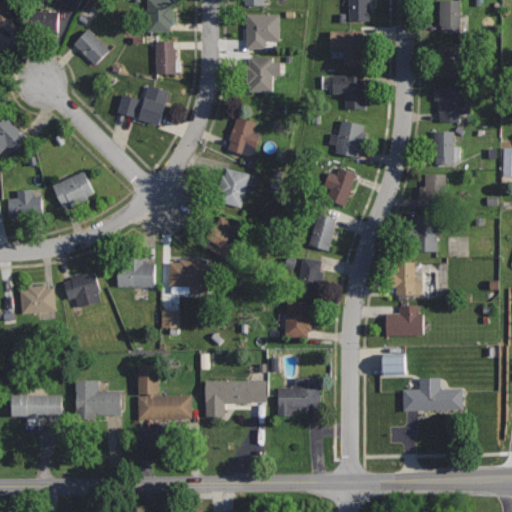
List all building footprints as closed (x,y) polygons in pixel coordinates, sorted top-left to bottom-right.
[(89,0),(62,0),(82,12),(89,0)] [(171,0),(146,0),(147,31),(172,30),(172,22),(174,22),(174,3),(172,4),(171,0)] [(369,0),(349,0),(350,20),(370,19),(369,0)] [(461,0),(439,0),(439,31),(461,31),(461,0)] [(0,19),(1,24),(19,20),(14,2),(0,4),(0,19)] [(59,11),(27,9),(25,29),(58,31),(59,11)] [(280,13),(247,13),(247,48),(267,47),(267,41),(280,41),(280,13)] [(90,27),(75,42),(96,63),(111,48),(90,27)] [(0,29),(0,53),(3,49),(6,52),(14,40),(0,29)] [(365,29),(330,30),(330,49),(345,48),(345,65),(371,64),(371,39),(365,39),(365,29)] [(177,39),(157,40),(158,72),(179,72),(177,39)] [(461,42),(439,43),(440,77),(462,76),(461,42)] [(275,56),(249,56),(250,90),(275,90),(275,56)] [(365,73),(334,74),(334,93),(346,92),(347,108),(366,107),(365,73)] [(123,92),(117,111),(159,124),(170,91),(150,84),(145,99),(123,92)] [(460,85),(433,85),(433,101),(439,101),(439,112),(440,112),(440,121),(460,121),(460,113),(470,113),(470,100),(460,100),(460,85)] [(4,113),(0,117),(0,151),(7,144),(12,149),(26,136),(4,113)] [(237,114),(228,140),(232,141),(229,148),(253,156),(261,133),(254,131),(258,121),(237,114)] [(366,124),(341,118),(334,151),(358,156),(359,149),(366,150),(370,132),(364,131),(366,124)] [(454,130),(435,130),(435,163),(454,163),(454,130)] [(323,155),(314,179),(363,197),(370,177),(333,163),(335,159),(323,155)] [(228,168),(226,175),(223,174),(219,190),(222,191),(220,200),(241,205),(249,173),(228,168)] [(67,173),(57,178),(59,182),(53,185),(64,208),(71,205),(73,208),(90,200),(88,196),(95,193),(85,170),(69,177),(67,173)] [(446,174),(425,174),(424,186),(419,186),(418,206),(445,207),(446,174)] [(34,188),(17,190),(18,197),(9,198),(11,217),(45,213),(43,195),(35,196),(34,188)] [(0,220),(9,219),(6,200),(0,200),(0,220)] [(338,217),(319,211),(308,244),(329,251),(337,226),(335,225),(338,217)] [(221,213),(201,241),(220,254),(224,248),(229,251),(244,228),(221,213)] [(438,215),(414,216),(414,249),(438,249),(438,215)] [(323,259),(303,255),(297,290),(316,294),(319,280),(323,280),(324,270),(321,269),(323,259)] [(143,258),(118,258),(119,285),(156,285),(155,262),(143,262),(143,258)] [(171,262),(170,284),(190,285),(190,291),(207,291),(208,262),(199,262),(200,258),(180,258),(180,262),(171,262)] [(415,260),(394,261),(396,294),(423,293),(423,280),(416,280),(415,260)] [(96,269),(70,276),(71,280),(65,281),(69,296),(76,295),(79,305),(101,300),(99,290),(102,290),(96,269)] [(47,284),(28,286),(29,288),(21,289),(24,312),(57,309),(54,286),(47,287),(47,284)] [(315,301),(289,299),(289,311),(286,310),(284,333),(308,335),(308,329),(313,329),(315,301)] [(0,323),(10,314),(0,303),(0,323)] [(420,303),(401,303),(401,312),(385,312),(386,335),(425,334),(424,313),(420,313),(420,303)] [(167,327),(184,328),(185,311),(167,310),(167,327)] [(415,355),(387,357),(388,374),(416,373),(415,355)] [(159,365),(137,365),(138,419),(193,418),(192,394),(159,394),(159,365)] [(440,376),(419,377),(419,387),(402,387),(403,411),(464,408),(464,388),(441,389),(440,376)] [(322,377),(296,377),(296,386),(278,386),(278,415),(294,415),(293,407),(322,407),(322,377)] [(100,378),(76,378),(76,418),(96,418),(96,414),(122,414),(122,389),(100,389),(100,378)] [(266,380),(207,379),(206,416),(225,416),(226,402),(266,403),(266,380)] [(62,394),(13,393),(12,414),(61,415),(62,394)]
